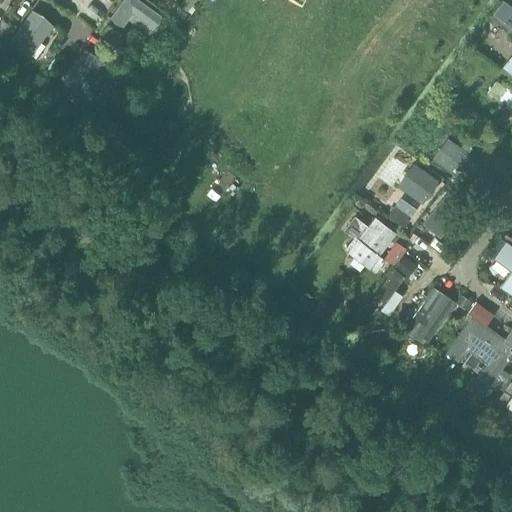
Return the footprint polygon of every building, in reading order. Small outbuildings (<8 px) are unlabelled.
[(124,0),(109,20),(122,29),(131,17),(150,31),(162,14),(142,0),(124,0)] [(511,4),(506,0),(502,0),(494,13),(511,26),(511,4)] [(29,59),(52,28),(32,12),(8,43),(29,59)] [(106,70),(84,53),(62,83),(85,100),(106,70)] [(137,57),(132,64),(141,70),(146,63),(137,57)] [(34,74),(23,87),(34,95),(44,81),(34,74)] [(51,82),(41,95),(50,103),(61,89),(51,82)] [(511,89),(506,85),(496,98),(511,109),(511,89)] [(460,145),(447,136),(432,157),(468,184),(483,162),(468,151),(472,146),(463,140),(460,145)] [(439,180),(414,162),(397,186),(422,203),(439,180)] [(451,185),(423,223),(435,232),(455,206),(479,225),(488,214),(451,185)] [(411,215),(395,203),(388,213),(404,225),(411,215)] [(355,216),(345,230),(356,238),(347,250),(375,272),(385,259),(380,255),(397,233),(375,216),(368,225),(355,216)] [(427,227),(417,220),(411,230),(420,237),(427,227)] [(497,245),(488,257),(510,273),(493,297),(504,305),(511,295),(511,247),(501,240),(497,245)] [(417,264),(403,253),(395,265),(408,276),(417,264)] [(405,275),(394,267),(367,303),(378,311),(405,275)] [(455,300),(433,285),(404,328),(426,343),(455,300)] [(460,294),(455,302),(467,310),(473,302),(460,294)] [(339,298),(338,310),(355,311),(356,299),(339,298)] [(505,337),(472,313),(445,351),(459,361),(461,358),(479,372),(467,387),(480,397),(490,383),(496,374),(504,381),(510,373),(502,367),(509,359),(511,361),(511,328),(505,337)]
